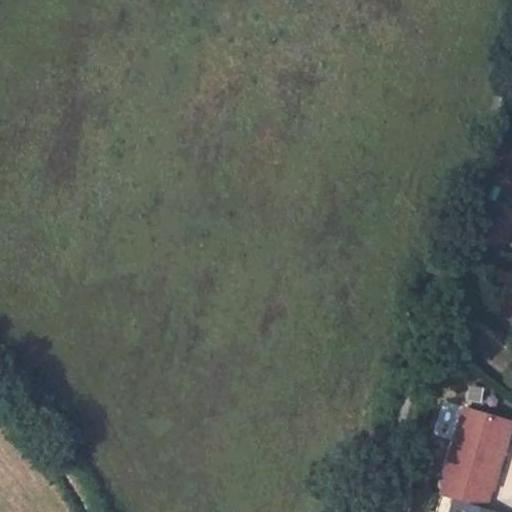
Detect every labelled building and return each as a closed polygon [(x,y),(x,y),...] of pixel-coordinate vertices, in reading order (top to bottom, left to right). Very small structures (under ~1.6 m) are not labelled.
[(467,406),(446,473),(494,488),(506,448),(502,447),(510,419),(467,406)] [(511,428),(511,419),(510,419),(502,447),(506,448),(511,428)] [(446,473),(440,492),(454,496),(464,499),(488,507),(494,488),(446,473)] [(460,511),(464,499),(454,496),(449,511),(460,511)] [(503,511),(488,507),(464,499),(460,511),(503,511)]
